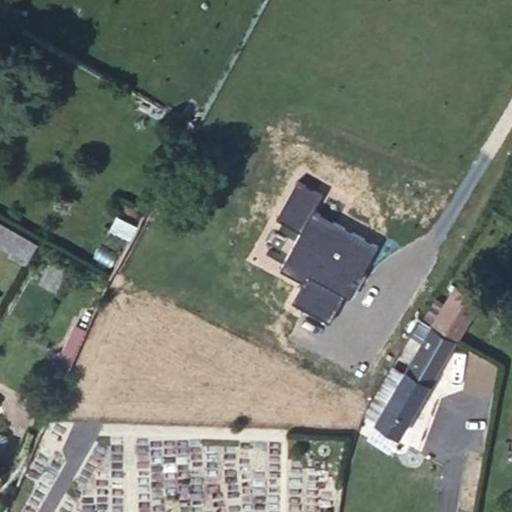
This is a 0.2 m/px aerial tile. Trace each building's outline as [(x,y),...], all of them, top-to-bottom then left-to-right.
[(2,0),(0,4),(0,16),(26,31),(34,17),(2,0)] [(0,223),(0,244),(12,251),(28,261),(37,245),(0,223)] [(25,266),(28,261),(12,251),(9,257),(25,266)] [(481,301),(456,286),(451,294),(476,309),(481,301)] [(445,304),(433,325),(456,339),(458,340),(476,309),(451,294),(445,304)] [(424,319),(433,325),(445,304),(436,299),(424,319)] [(424,340),(433,325),(424,319),(423,319),(415,334),(424,340)] [(376,421),(400,435),(456,339),(433,325),(424,340),(405,371),(376,421)] [(76,326),(65,350),(74,354),(85,330),(76,326)] [(50,369),(64,375),(74,354),(65,350),(57,353),(50,369)] [(472,350),(465,387),(491,391),(496,363),(472,350)] [(365,414),(376,421),(405,371),(394,365),(365,414)] [(388,442),(394,431),(372,420),(367,430),(388,442)]
